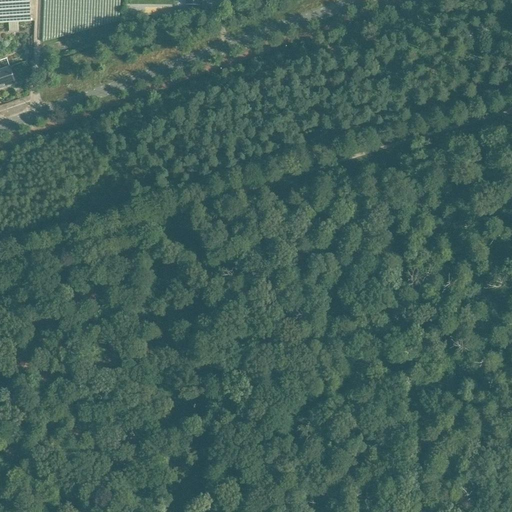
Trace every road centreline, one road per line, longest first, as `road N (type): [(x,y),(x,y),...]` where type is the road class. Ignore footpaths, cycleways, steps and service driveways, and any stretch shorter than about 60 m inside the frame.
road 1 (track): [(0,279),(511,116)]
road 2 (tertiary): [(366,0),(59,108)]
road 3 (track): [(158,229),(184,511)]
